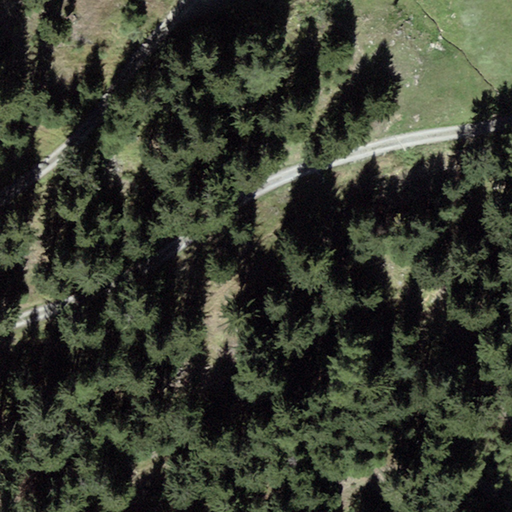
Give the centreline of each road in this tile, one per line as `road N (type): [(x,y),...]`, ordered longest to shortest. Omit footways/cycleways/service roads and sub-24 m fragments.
road 1 (track): [(511,116),(300,170),(142,269),(0,327)]
road 2 (track): [(0,200),(74,147),(203,0)]
